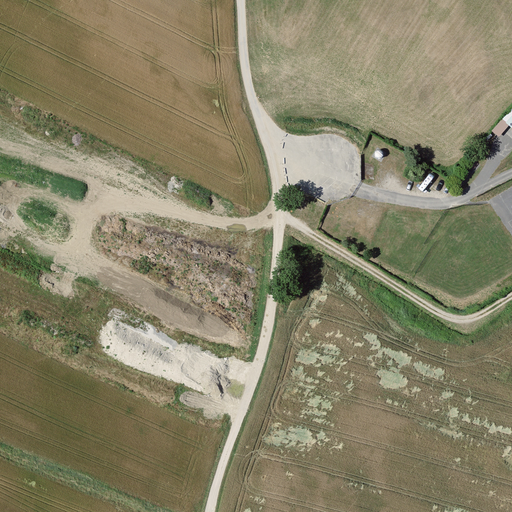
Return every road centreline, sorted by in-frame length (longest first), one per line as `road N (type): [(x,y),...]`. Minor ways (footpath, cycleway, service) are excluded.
road 1 (track): [(209,511),(268,328),(280,218),(248,86),(241,0)]
road 2 (track): [(280,218),(453,319),(470,319),(511,295)]
